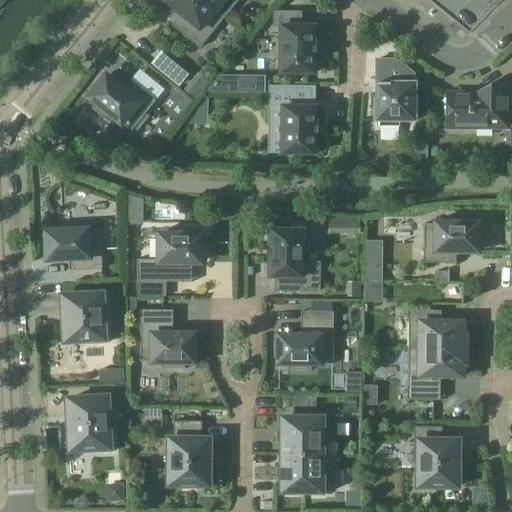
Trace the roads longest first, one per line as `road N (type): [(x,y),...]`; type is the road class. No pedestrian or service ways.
road 1 (tertiary): [(0,204),(21,511)]
road 2 (residential): [(244,399),(258,372),(256,318),(245,301),(227,303),(218,316),(221,376),(230,392)]
road 3 (tertiary): [(116,0),(9,130),(0,152)]
road 4 (residential): [(372,0),(452,61),(490,45),(511,23)]
road 5 (residential): [(500,420),(490,384),(491,292),(511,289)]
